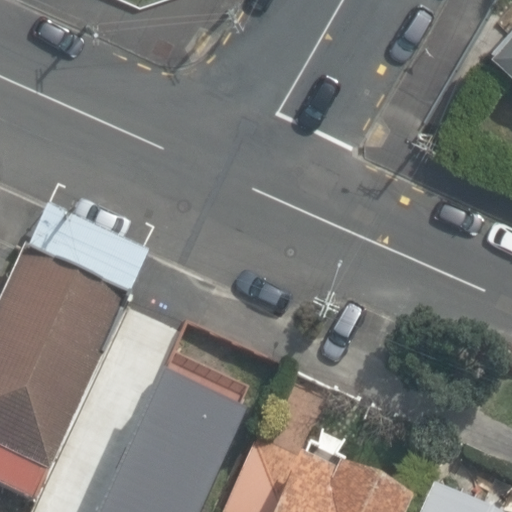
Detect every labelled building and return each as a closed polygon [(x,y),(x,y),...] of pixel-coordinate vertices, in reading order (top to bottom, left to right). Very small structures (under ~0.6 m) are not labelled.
[(511,34),(492,57),(511,74),(511,34)] [(25,511),(152,254),(32,195),(0,260),(0,501),(21,511),(25,511)] [(225,420),(238,394),(118,339),(38,511),(199,511),(239,426),(225,420)] [(383,511),(396,487),(259,414),(206,511),(383,511)] [(393,511),(501,511),(410,474),(393,511)]
